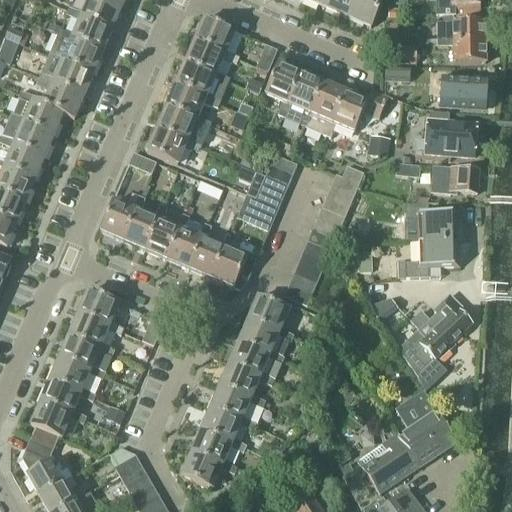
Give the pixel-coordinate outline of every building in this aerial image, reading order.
[(6,0),(4,0),(0,9),(9,13),(13,3),(6,0)] [(80,0),(86,3),(80,17),(78,21),(111,35),(120,13),(88,0),(80,0)] [(88,0),(120,13),(125,0),(88,0)] [(329,0),(303,0),(303,1),(325,11),(329,0)] [(355,0),(329,0),(325,11),(347,20),(355,0)] [(355,0),(347,20),(370,29),(382,0),(355,0)] [(406,0),(394,0),(394,9),(407,9),(406,0)] [(422,0),(422,5),(432,5),(433,19),(441,19),(452,19),(479,19),(478,0),(422,0)] [(387,11),(387,23),(400,23),(407,23),(407,12),(387,11)] [(67,13),(64,19),(76,24),(70,39),(68,43),(101,57),(111,35),(78,21),(80,17),(67,13)] [(223,59),(225,54),(232,36),(202,23),(193,46),(223,59)] [(387,23),(387,36),(399,36),(400,23),(387,23)] [(441,25),(436,25),(436,43),(436,45),(484,44),(483,23),(452,24),(452,25),(441,25)] [(48,27),(46,33),(56,37),(58,31),(48,27)] [(17,49),(22,38),(8,32),(3,43),(17,49)] [(56,41),(49,57),(61,61),(59,66),(92,80),(101,57),(68,43),(70,39),(57,35),(55,41),(56,41)] [(22,38),(17,49),(22,51),(27,40),(22,38)] [(484,44),(436,45),(437,47),(437,51),(452,51),(453,65),(484,65),(484,44)] [(238,60),(225,54),(223,59),(193,46),(191,49),(184,68),(214,81),(215,76),(221,63),(235,67),(238,60)] [(267,75),(277,53),(266,48),(256,70),(267,75)] [(415,51),(396,51),(396,69),(415,69),(415,51)] [(48,57),(45,63),(58,69),(52,83),(50,88),(82,102),(92,80),(59,66),(61,61),(49,57),(48,57)] [(278,67),(265,98),(282,105),(279,119),(285,121),(290,108),(287,107),(300,76),(278,67)] [(229,82),(215,76),(214,81),(184,68),(174,90),(191,97),(204,103),(206,98),(212,85),(226,89),(229,82)] [(408,73),(384,72),(384,85),(407,85),(408,73)] [(290,108),(285,121),(301,128),(307,130),(312,118),(309,116),(322,86),(300,76),(287,107),(290,108)] [(39,78),(34,89),(47,95),(43,105),(41,110),(62,119),(61,120),(73,124),(82,102),(50,88),(52,83),(39,78)] [(482,111),(485,83),(442,79),(439,108),(482,111)] [(250,83),(245,94),(258,99),(262,87),(250,83)] [(312,118),(307,130),(322,137),(329,140),(334,127),(335,124),(332,122),(344,95),(322,86),(309,116),(312,118)] [(219,104),(206,98),(204,103),(191,97),(174,90),(165,112),(195,125),(196,122),(203,107),(216,111),(219,104)] [(344,95),(332,122),(335,124),(334,127),(353,135),(361,114),(378,121),(387,100),(384,98),(370,93),(370,94),(366,104),(344,95)] [(18,104),(10,120),(22,123),(20,128),(52,142),(61,120),(62,119),(41,110),(40,111),(29,106),(31,101),(18,97),(16,103),(18,104)] [(31,101),(29,106),(40,111),(41,110),(43,105),(31,101)] [(240,110),(237,117),(248,121),(251,115),(240,110)] [(209,127),(196,122),(195,125),(165,112),(156,134),(186,147),(187,144),(191,145),(200,149),(206,134),(209,127)] [(427,126),(425,157),(472,161),(475,129),(448,127),(448,117),(428,116),(428,126),(427,126)] [(9,119),(0,140),(0,141),(13,145),(11,150),(43,164),(52,142),(20,128),(22,123),(10,120),(9,119)] [(197,156),(200,149),(191,145),(187,144),(186,147),(156,134),(146,157),(176,170),(184,152),(197,156)] [(261,137),(258,146),(269,151),(274,139),(265,136),(261,137)] [(0,141),(0,149),(9,153),(3,167),(1,172),(33,186),(43,164),(11,150),(13,145),(0,141)] [(372,141),(370,158),(387,161),(389,144),(372,141)] [(132,157),(127,169),(148,179),(154,167),(132,157)] [(249,173),(251,169),(249,163),(242,159),(238,169),(249,173)] [(274,159),(269,171),(291,180),(296,169),(289,166),(288,166),(274,159)] [(396,160),(396,169),(409,169),(409,161),(396,160)] [(0,166),(0,197),(24,208),(33,186),(1,172),(3,167),(0,166)] [(347,169),(342,181),(357,187),(362,175),(347,169)] [(395,170),(394,182),(418,184),(419,172),(395,170)] [(475,197),(476,174),(431,170),(429,198),(448,199),(449,195),(475,197)] [(269,171),(264,182),(287,191),(291,180),(269,171)] [(260,192),(264,182),(263,181),(255,178),(246,199),(255,203),(260,192)] [(335,178),(330,189),(352,198),(357,187),(342,181),(335,178)] [(264,182),(260,192),(282,202),(287,191),(264,182)] [(330,189),(325,201),(347,210),(352,198),(330,189)] [(260,192),(255,203),(277,213),(282,202),(260,192)] [(0,223),(15,230),(24,208),(0,197),(0,223)] [(112,205),(98,236),(122,246),(135,215),(132,213),(137,201),(131,198),(125,210),(112,205)] [(246,199),(236,222),(268,236),(277,213),(255,203),(246,199)] [(135,215),(122,246),(144,255),(157,224),(153,223),(141,217),(144,204),(137,201),(132,213),(135,215)] [(325,201),(321,211),(343,220),(347,210),(325,201)] [(416,207),(402,208),(403,224),(417,224),(418,245),(455,244),(454,217),(427,218),(426,207),(416,207)] [(157,224),(144,255),(167,265),(180,233),(176,232),(163,226),(166,213),(159,210),(153,223),(157,224)] [(321,211),(316,222),(338,232),(343,220),(321,211)] [(180,233),(167,265),(189,274),(202,243),(197,241),(185,235),(188,222),(185,221),(181,219),(176,232),(180,233)] [(316,222),(312,233),(334,243),(338,232),(316,222)] [(0,250),(5,253),(15,230),(0,223),(0,250)] [(202,243),(189,274),(211,283),(224,252),(220,251),(206,245),(209,231),(203,229),(197,241),(202,243)] [(312,233),(307,245),(329,254),(333,244),(334,243),(312,233)] [(333,244),(329,254),(341,258),(345,246),(333,244)] [(404,266),(396,267),(397,283),(405,283),(429,282),(428,272),(456,271),(456,268),(455,244),(418,245),(418,266),(404,266)] [(307,245),(302,256),(325,265),(329,254),(307,245)] [(224,252),(211,283),(232,292),(239,295),(244,289),(246,287),(247,284),(255,265),(224,252)] [(358,277),(372,276),(370,255),(356,256),(358,277)] [(302,256),(298,267),(320,276),(325,265),(302,256)] [(0,285),(3,279),(5,280),(10,269),(7,268),(8,266),(0,261),(0,285)] [(298,267),(293,278),(315,287),(320,276),(298,267)] [(293,278),(288,289),(311,298),(315,287),(293,278)] [(283,300),(283,301),(306,311),(311,298),(288,289),(283,300)] [(86,295),(76,319),(108,332),(110,326),(118,309),(86,295)] [(422,315),(411,325),(418,333),(417,335),(425,344),(437,332),(440,335),(450,326),(461,338),(472,328),(458,314),(461,311),(449,299),(434,313),(436,316),(429,323),(422,315)] [(256,303),(247,324),(278,337),(281,332),(288,315),(274,310),(256,302),(256,303)] [(277,303),(274,310),(288,315),(290,309),(277,303)] [(390,303),(370,310),(379,323),(397,311),(390,303)] [(76,319),(67,341),(99,354),(101,349),(107,335),(120,340),(123,332),(110,326),(108,332),(76,319)] [(151,323),(141,346),(152,350),(162,328),(151,323)] [(247,324),(238,346),(269,359),(271,354),(281,360),(288,345),(289,345),(292,338),(281,332),(278,337),(247,324)] [(417,335),(398,353),(418,382),(436,365),(449,353),(447,351),(461,338),(450,326),(440,335),(437,332),(425,344),(417,335)] [(345,337),(334,344),(339,352),(350,345),(345,337)] [(67,341),(58,362),(89,376),(92,370),(104,378),(113,356),(101,349),(99,354),(67,341)] [(238,346),(228,368),(259,381),(262,376),(273,382),(279,367),(282,360),(281,360),(271,354),(269,359),(238,346)] [(58,362),(48,385),(80,398),(82,393),(93,399),(99,383),(101,384),(104,378),(92,370),(89,376),(58,362)] [(228,368),(219,390),(249,403),(252,398),(258,384),(270,389),(273,382),(262,376),(259,381),(228,368)] [(48,385),(39,407),(71,421),(73,415),(78,401),(92,407),(94,400),(93,399),(82,393),(80,398),(48,385)] [(219,390),(210,412),(240,425),(242,420),(248,406),(260,411),(263,404),(252,398),(249,403),(219,390)] [(410,404),(395,413),(401,423),(408,434),(399,440),(397,438),(395,438),(397,441),(397,442),(417,471),(453,447),(422,396),(410,404)] [(39,407),(29,430),(35,432),(30,443),(52,453),(57,441),(60,443),(69,423),(82,429),(86,421),(73,415),(71,421),(39,407)] [(111,411),(106,423),(118,429),(124,417),(111,411)] [(210,412),(200,434),(231,447),(233,442),(239,428),(251,433),(254,427),(242,420),(240,425),(210,412)] [(200,434),(190,456),(221,470),(223,464),(230,450),(241,455),(244,448),(233,442),(231,447),(200,434)] [(395,438),(356,465),(364,477),(378,497),(417,471),(397,442),(397,441),(395,438)] [(30,443),(22,463),(30,478),(26,480),(38,500),(71,481),(66,472),(57,477),(48,462),(52,453),(30,443)] [(190,456),(180,480),(211,493),(220,472),(232,477),(234,471),(223,464),(221,470),(190,456)] [(135,460),(114,473),(120,483),(141,471),(135,460)] [(350,468),(340,473),(345,484),(355,479),(350,468)] [(141,471),(120,483),(126,493),(147,481),(141,471)] [(71,481),(38,500),(44,511),(63,511),(74,506),(67,494),(76,489),(71,481)] [(147,481),(126,493),(132,503),(152,491),(147,481)] [(152,491),(132,503),(137,511),(140,511),(158,502),(152,491)] [(320,511),(309,494),(288,507),(291,511),(320,511)] [(375,504),(365,511),(420,511),(407,494),(388,509),(383,502),(377,506),(375,504)] [(158,502),(140,511),(164,511),(158,502)]
